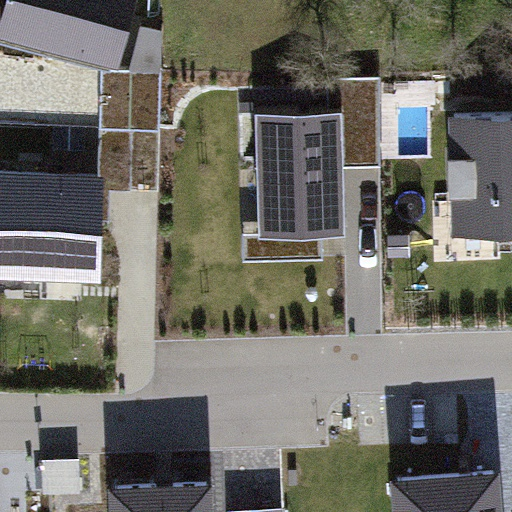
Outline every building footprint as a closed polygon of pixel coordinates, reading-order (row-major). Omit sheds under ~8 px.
[(132,0),(2,0),(0,11),(0,13),(121,45),(132,0)] [(142,20),(133,66),(105,65),(103,123),(163,124),(164,26),(142,20)] [(388,158),(384,71),(350,73),(354,159),(388,158)] [(344,100),(259,104),(265,223),(244,224),(246,254),(323,251),(322,224),(350,223),(344,100)] [(511,102),(448,104),(453,228),(511,226),(511,102)] [(163,124),(103,123),(102,162),(0,159),(0,266),(105,269),(106,186),(162,187),(163,124)] [(219,511),(217,464),(111,468),(113,511),(219,511)] [(511,511),(507,466),(399,474),(402,511),(511,511)]
